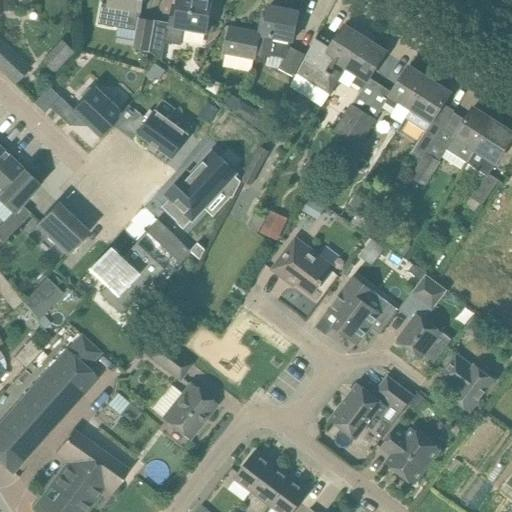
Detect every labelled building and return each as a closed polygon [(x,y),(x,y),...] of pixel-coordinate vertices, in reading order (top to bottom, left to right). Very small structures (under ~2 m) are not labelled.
[(110,0),(110,5),(103,3),(99,24),(119,28),(120,23),(138,27),(133,53),(149,56),(155,22),(156,21),(143,18),(145,11),(141,10),(143,0),(110,0)] [(171,25),(155,22),(149,56),(162,58),(165,41),(181,44),(184,28),(208,32),(213,0),(179,0),(179,6),(174,5),(171,25)] [(300,12),(269,6),(267,18),(263,17),(260,33),(230,27),(225,53),(256,59),(257,55),(268,57),(272,37),(294,41),(300,12)] [(322,107),(350,63),(365,39),(345,26),(334,42),(319,33),(291,88),(322,107)] [(0,74),(14,87),(31,69),(0,39),(0,74)] [(364,88),(376,69),(386,52),(365,39),(350,63),(361,70),(353,82),(364,88)] [(292,75),(303,54),(289,47),(279,68),(292,75)] [(41,62),(54,75),(61,67),(48,55),(41,62)] [(156,64),(147,77),(154,81),(157,84),(166,71),(165,69),(156,64)] [(401,125),(430,80),(409,67),(386,103),(396,110),(391,118),(401,125)] [(430,80),(397,132),(403,135),(411,122),(426,132),(412,153),(424,161),(455,111),(444,104),(451,94),(430,80)] [(90,125),(101,135),(123,112),(94,85),(93,87),(90,85),(81,95),(84,97),(74,107),(61,95),(51,106),(71,125),(72,124),(80,115),(90,125)] [(272,119),(240,101),(233,114),(264,132),(272,119)] [(347,137),(363,112),(351,104),(334,129),(347,137)] [(468,163),(478,146),(494,121),(473,108),(447,149),(468,163)] [(154,109),(136,133),(171,159),(189,134),(154,109)] [(363,112),(347,137),(359,145),(375,120),(363,112)] [(492,171),(504,152),(511,139),(511,132),(494,121),(478,146),(488,152),(481,164),(492,171)] [(273,151),(263,145),(261,144),(241,180),(252,187),(273,151)] [(187,170),(163,196),(166,199),(182,214),(174,222),(183,230),(183,229),(190,222),(192,223),(204,209),(206,208),(203,206),(221,187),(229,195),(233,199),(242,182),(236,176),(239,173),(235,170),(213,149),(190,173),(187,170)] [(0,192),(22,168),(5,152),(0,157),(0,192)] [(423,187),(428,180),(439,162),(428,154),(424,161),(412,179),(423,187)] [(40,185),(22,168),(0,192),(0,201),(13,214),(40,185)] [(498,179),(487,171),(470,196),(481,204),(498,179)] [(89,232),(57,202),(35,225),(68,255),(89,232)] [(272,211),(262,234),(280,242),(290,219),(272,211)] [(157,220),(146,232),(174,258),(175,258),(181,264),(192,253),(157,220)] [(313,295),(325,279),(334,266),(296,238),(272,269),(288,282),(291,279),(313,295)] [(164,269),(136,243),(122,258),(110,247),(89,270),(108,287),(101,295),(123,315),(164,269)] [(191,251),(201,260),(205,252),(206,251),(206,250),(206,249),(198,243),(191,251)] [(414,264),(409,271),(419,279),(424,272),(414,264)] [(23,303),(0,273),(0,292),(14,310),(23,303)] [(413,320),(397,340),(409,349),(408,354),(414,358),(418,356),(422,359),(425,355),(434,363),(452,340),(442,332),(426,320),(448,291),(426,274),(411,294),(425,304),(413,320)] [(398,310),(376,293),(354,276),(329,310),(340,318),(334,326),(358,344),(371,327),(380,334),(398,310)] [(38,321),(51,308),(34,292),(24,303),(38,321)] [(476,339),(487,324),(476,316),(465,331),(476,339)] [(39,321),(45,329),(51,325),(44,317),(39,321)] [(82,335),(0,424),(0,462),(13,474),(86,395),(99,380),(87,369),(102,353),(82,335)] [(31,341),(15,358),(27,369),(42,351),(31,341)] [(191,365),(161,342),(149,358),(179,381),(191,365)] [(470,412),(483,396),(495,380),(475,365),(473,367),(456,354),(440,375),(457,388),(451,397),(470,412)] [(403,411),(414,397),(388,377),(377,391),(389,401),(386,405),(358,384),(331,419),(357,439),(369,424),(376,413),(392,425),(403,411)] [(217,405),(202,392),(191,383),(163,418),(189,440),(217,405)] [(118,391),(99,416),(111,425),(130,400),(118,391)] [(415,484),(427,468),(441,449),(413,427),(408,434),(397,425),(392,431),(380,447),(392,456),(386,463),(415,484)] [(87,511),(104,490),(111,495),(129,471),(73,430),(56,454),(69,463),(35,508),(40,511),(87,511)] [(252,492),(274,464),(256,450),(234,479),(252,492)] [(270,506),(292,477),(274,464),(252,492),(270,506)] [(278,511),(294,511),(298,507),(310,491),(292,477),(270,506),(278,511)]
